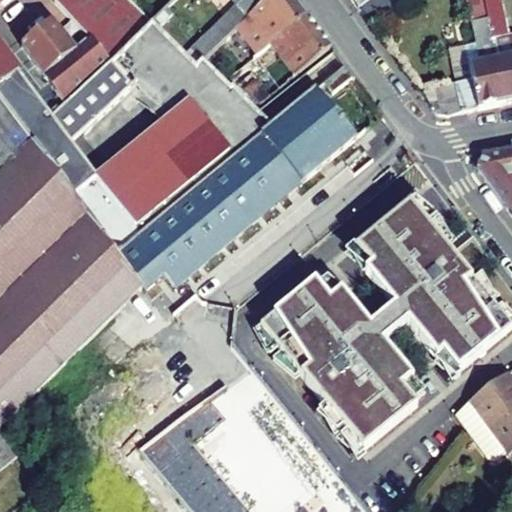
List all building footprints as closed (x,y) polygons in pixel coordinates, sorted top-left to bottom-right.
[(0,0),(0,102),(33,145),(116,257),(271,129),(232,89),(230,91),(201,63),(195,69),(184,58),(156,30),(151,25),(125,0),(0,0)] [(201,63),(235,31),(267,0),(231,0),(237,7),(184,58),(195,69),(201,63)] [(267,0),(235,31),(256,58),(270,47),(307,18),(293,0),(267,0)] [(352,0),(360,11),(373,0),(352,0)] [(407,0),(373,0),(360,11),(372,27),(407,0)] [(484,0),(466,0),(477,45),(481,64),(469,66),(472,82),(421,93),(439,116),(449,118),(506,106),(484,0)] [(511,36),(509,37),(501,0),(484,0),(506,106),(511,104),(511,36)] [(156,30),(172,16),(167,10),(151,25),(156,30)] [(270,47),(295,79),(332,50),(307,18),(270,47)] [(477,45),(465,47),(469,66),(481,64),(477,45)] [(324,86),(332,97),(353,80),(344,69),(324,86)] [(245,92),(257,83),(249,74),(238,84),(245,92)] [(245,92),(260,107),(272,97),(257,83),(245,92)] [(142,290),(145,294),(165,277),(176,289),(355,141),(315,93),(271,129),(116,257),(115,258),(142,290)] [(0,102),(0,431),(142,290),(115,258),(116,257),(33,145),(0,102)] [(478,170),(511,215),(511,152),(482,158),(478,170)] [(316,284),(261,329),(280,351),(282,354),(299,375),(325,406),(343,428),(344,430),(363,453),(418,408),(415,404),(403,390),(414,381),(385,345),(398,334),(408,325),(438,361),(443,357),(458,375),(511,332),(492,309),(490,306),(473,285),(466,277),(487,261),(472,241),(453,255),(451,257),(449,255),(431,233),(429,231),(411,208),(356,252),(371,270),(366,274),(396,310),(381,321),(371,329),(341,293),(330,302),(316,284)] [(507,456),(509,458),(511,455),(511,383),(507,376),(469,404),(507,456)] [(466,434),(488,463),(495,464),(507,456),(469,404),(455,419),(466,434)] [(0,436),(0,472),(19,457),(0,436)]
